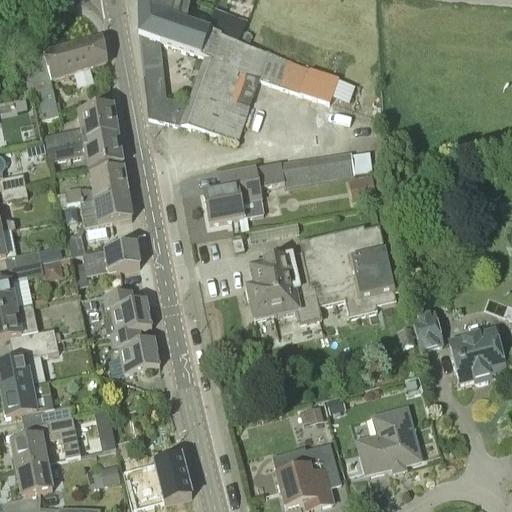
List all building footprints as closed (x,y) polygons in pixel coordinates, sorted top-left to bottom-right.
[(159,20),(169,22),(185,27),(190,4),(182,2),(176,2),(169,0),(157,0),(157,2),(152,0),(138,0),(139,24),(157,28),(159,20)] [(268,57),(248,51),(237,47),(218,41),(219,39),(207,35),(185,27),(169,22),(159,20),(157,28),(139,24),(139,46),(148,124),(238,146),(259,85),(306,102),(313,83),(307,80),(308,73),(268,57)] [(237,47),(248,51),(251,39),(241,36),(237,47)] [(28,93),(31,92),(51,87),(96,74),(96,73),(106,70),(101,45),(42,59),(41,62),(22,65),(28,93)] [(53,97),(33,101),(38,127),(59,121),(53,97)] [(25,105),(15,107),(17,116),(27,115),(25,105)] [(45,155),(118,142),(113,113),(77,119),(79,135),(43,142),(45,155)] [(118,142),(45,155),(48,168),(84,161),(87,178),(122,171),(118,142)] [(349,156),(337,159),(341,181),(354,178),(350,159),(349,156)] [(369,156),(350,159),(354,178),(372,174),(369,156)] [(337,159),(321,162),(325,184),(341,181),(337,159)] [(321,162),(305,165),(309,187),(325,184),(321,162)] [(305,165),(292,167),(297,189),(309,187),(305,165)] [(297,189),(292,167),(281,169),(284,187),(284,191),(297,189)] [(203,199),(209,230),(263,220),(258,192),(284,187),(281,169),(271,171),(270,170),(219,180),(222,195),(203,199)] [(93,207),(128,200),(124,175),(89,181),(90,193),(81,194),(80,193),(65,195),(65,199),(67,211),(80,209),(93,207)] [(420,177),(413,186),(421,192),(428,184),(420,177)] [(0,193),(1,197),(25,192),(23,180),(0,184),(0,193)] [(347,185),(351,207),(375,202),(371,181),(347,185)] [(502,192),(497,186),(490,185),(485,190),(484,197),(488,202),(495,203),(501,199),(502,192)] [(25,192),(1,197),(2,207),(27,202),(25,192)] [(80,209),(82,225),(84,235),(102,232),(132,225),(128,200),(93,207),(80,209)] [(384,253),(379,229),(299,246),(301,260),(284,263),(285,265),(260,270),(261,273),(251,275),(255,292),(245,294),(248,307),(251,307),(254,325),(296,317),(299,330),(321,325),(318,312),(345,306),(348,323),(375,317),(374,312),(395,308),(394,299),(398,298),(388,252),(384,253)] [(7,276),(41,269),(39,256),(26,259),(16,261),(10,234),(2,236),(0,236),(0,264),(5,264),(7,276)] [(82,261),(85,260),(81,241),(81,239),(76,240),(66,242),(70,263),(82,261)] [(85,260),(82,261),(84,268),(86,283),(140,273),(136,250),(85,260)] [(27,283),(44,280),(41,269),(7,276),(9,287),(0,289),(0,316),(32,310),(27,283)] [(139,336),(139,337),(152,335),(147,307),(134,309),(132,298),(102,302),(104,315),(106,325),(104,328),(106,339),(109,340),(109,341),(139,336)] [(84,307),(86,315),(96,313),(94,305),(84,307)] [(12,354),(56,345),(54,335),(38,338),(32,310),(0,316),(0,345),(10,344),(12,354)] [(419,358),(441,353),(433,319),(411,325),(419,358)] [(409,335),(396,338),(400,354),(413,351),(409,335)] [(141,348),(139,337),(139,336),(109,341),(112,354),(117,354),(122,380),(160,374),(155,346),(141,348)] [(477,390),(487,388),(489,383),(504,379),(501,366),(504,361),(501,352),(496,349),(493,337),(448,349),(459,392),(473,388),(477,390)] [(0,394),(0,396),(32,390),(27,365),(35,362),(58,357),(56,345),(12,354),(14,367),(0,369),(0,394)] [(417,392),(415,384),(404,387),(406,395),(417,392)] [(24,432),(71,422),(69,412),(53,415),(48,387),(32,390),(0,396),(6,425),(22,422),(24,432)] [(309,430),(323,426),(319,411),(305,415),(299,416),(302,428),(308,427),(309,430)] [(102,456),(116,453),(108,415),(94,418),(102,456)] [(365,482),(419,468),(415,451),(416,449),(412,436),(411,435),(405,416),(380,423),(385,441),(356,449),(365,482)] [(16,475),(48,468),(44,447),(61,444),(65,464),(79,461),(71,422),(24,432),(26,445),(11,448),(16,475)] [(131,460),(129,450),(118,452),(120,462),(131,460)] [(290,462),(273,467),(272,464),(271,465),(276,483),(283,511),(298,511),(304,510),(304,511),(328,511),(332,511),(328,495),(340,492),(330,452),(305,459),(304,458),(303,458),(303,459),(307,474),(294,478),(290,462)] [(155,511),(191,503),(180,462),(126,476),(131,496),(139,494),(140,502),(127,502),(128,511),(155,511)] [(48,468),(16,475),(22,502),(53,494),(48,468)] [(115,470),(100,474),(104,491),(119,487),(115,470)]
